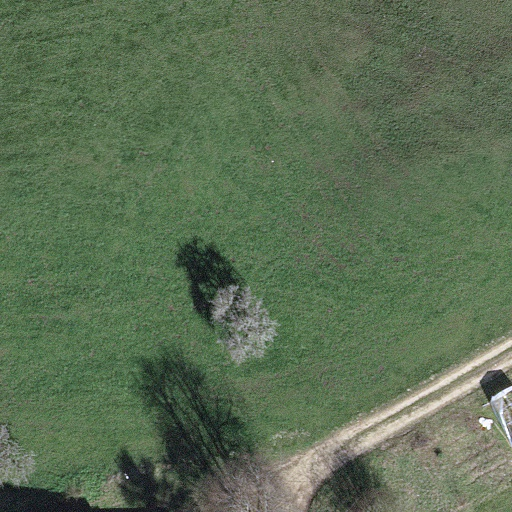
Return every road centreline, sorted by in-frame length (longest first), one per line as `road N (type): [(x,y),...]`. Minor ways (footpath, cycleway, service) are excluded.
road 1 (track): [(290,462),(511,334)]
road 2 (track): [(106,511),(290,462)]
